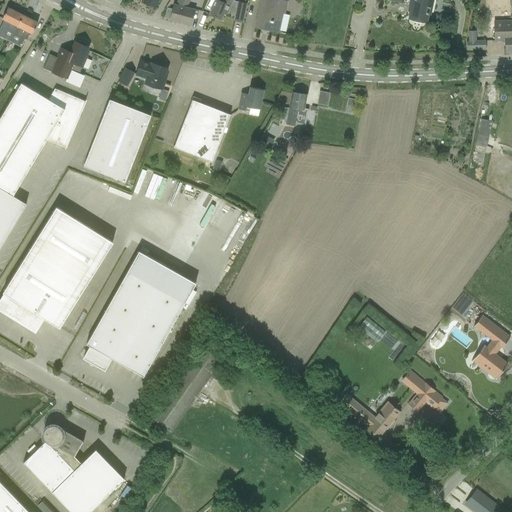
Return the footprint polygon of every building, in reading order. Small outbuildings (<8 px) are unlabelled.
[(170,20),(190,25),(194,9),(186,7),(190,0),(177,0),(175,4),(174,9),(167,8),(165,18),(170,19),(170,20)] [(215,0),(210,14),(221,19),(224,12),(235,17),(234,21),(243,23),(247,4),(238,2),(236,9),(229,6),(231,0),(215,0)] [(287,1),(281,0),(260,0),(255,27),(280,32),(279,32),(283,14),(284,14),(287,1)] [(409,19),(426,23),(428,14),(430,15),(432,0),(390,0),(402,3),(402,0),(410,0),(410,4),(412,5),(409,19)] [(1,27),(14,33),(23,15),(8,8),(2,19),(4,20),(1,27)] [(32,34),(38,23),(23,15),(14,33),(27,40),(30,33),(32,34)] [(494,20),(494,31),(495,41),(505,40),(505,52),(511,51),(511,19),(511,20),(494,20)] [(87,45),(88,45),(86,44),(85,43),(83,42),(81,41),(79,41),(78,40),(77,41),(78,41),(77,42),(75,42),(71,51),(69,52),(61,48),(57,58),(49,54),(43,68),(67,79),(71,70),(79,73),(87,56),(85,55),(88,47),(86,46),(87,45)] [(486,40),(476,41),(468,41),(466,41),(467,50),(486,50),(486,40)] [(135,76),(145,80),(143,85),(163,91),(167,79),(165,78),(168,69),(150,63),(150,64),(140,61),(135,76)] [(124,69),(117,82),(127,87),(134,74),(124,69)] [(0,117),(0,188),(13,196),(46,139),(66,148),(86,102),(55,89),(48,99),(21,83),(0,117)] [(241,93),(241,95),(238,109),(250,111),(250,107),(260,109),(264,90),(250,87),(248,94),(241,93)] [(328,105),(330,91),(319,90),(318,103),(328,105)] [(304,108),(307,95),(292,92),(289,108),(284,107),(282,122),(286,123),(286,124),(295,125),(296,124),(305,126),(308,109),(304,108)] [(150,116),(109,100),(83,165),(125,182),(150,116)] [(212,162),(230,114),(192,100),(174,147),(212,162)] [(485,153),(487,146),(490,131),(492,121),(482,119),(479,135),(478,135),(472,164),(483,167),(485,153)] [(274,140),(263,134),(258,142),(260,143),(258,147),(266,152),(268,148),(270,149),(274,140)] [(218,172),(222,162),(216,160),(212,169),(218,172)] [(13,196),(0,188),(0,244),(25,203),(13,196)] [(23,323),(35,330),(43,317),(59,328),(113,242),(56,207),(3,292),(5,294),(0,301),(0,308),(18,320),(19,318),(24,321),(23,323)] [(201,277),(143,244),(87,343),(91,345),(84,357),(90,361),(89,362),(96,366),(97,364),(106,369),(113,357),(146,376),(201,277)] [(367,316),(359,326),(377,341),(386,331),(367,316)] [(511,366),(500,357),(506,350),(507,351),(507,352),(511,345),(511,338),(488,320),(488,319),(479,330),(480,331),(480,330),(498,344),(492,351),(490,349),(478,365),(480,362),(487,368),(486,370),(494,377),(496,374),(503,380),(501,383),(511,369),(511,366)] [(171,432),(221,361),(201,347),(151,418),(171,432)] [(433,407),(434,406),(442,397),(410,371),(401,381),(418,394),(409,404),(417,411),(425,400),(433,407)] [(368,426),(364,430),(376,440),(399,412),(388,402),(375,417),(355,400),(348,410),(368,426)] [(83,440),(57,426),(56,425),(55,425),(53,425),(52,425),(51,425),(50,425),(49,425),(48,426),(47,427),(46,427),(45,428),(44,429),(44,431),(43,432),(43,433),(43,434),(43,435),(43,437),(43,438),(44,439),(45,441),(23,462),(71,511),(89,511),(124,479),(95,449),(81,463),(74,456),(83,440)] [(0,511),(29,511),(0,481),(0,511)] [(479,494),(468,507),(473,511),(480,511),(489,502),(479,494)] [(53,511),(42,501),(37,505),(44,511),(53,511)]
